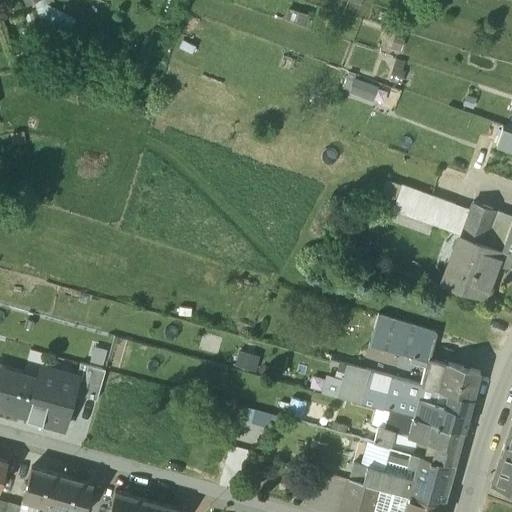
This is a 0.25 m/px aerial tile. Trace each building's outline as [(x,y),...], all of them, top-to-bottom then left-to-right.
[(353,78),(349,93),(373,100),(377,85),(353,78)] [(378,88),(374,100),(394,106),(398,95),(378,88)] [(511,134),(511,128),(502,125),(497,139),(509,143),(511,134)] [(395,210),(461,234),(471,209),(405,184),(395,210)] [(494,209),(474,201),(471,209),(461,234),(479,241),(482,242),(494,209)] [(511,224),(511,215),(494,209),(482,242),(503,249),(511,224)] [(511,224),(503,249),(511,252),(511,224)] [(479,241),(461,234),(443,283),(487,299),(500,265),(474,255),(479,241)] [(482,242),(479,241),(474,255),(500,265),(507,268),(511,254),(511,252),(503,249),(482,242)] [(377,314),(368,345),(412,357),(429,362),(429,360),(437,332),(377,314)] [(387,376),(405,381),(412,357),(368,345),(367,348),(393,356),(387,376)] [(235,367),(255,373),(260,355),(240,350),(235,367)] [(405,381),(422,385),(429,362),(412,357),(405,381)] [(480,372),(449,363),(448,365),(429,360),(429,362),(422,385),(451,393),(472,399),(480,372)] [(106,369),(80,362),(76,377),(77,378),(73,393),(97,400),(106,369)] [(321,393),(348,400),(357,368),(338,363),(334,376),(326,374),(321,393)] [(348,400),(388,411),(393,393),(383,390),(387,376),(357,368),(348,400)] [(51,385),(0,371),(0,408),(27,416),(27,419),(63,429),(73,393),(77,378),(76,377),(54,371),(51,385)] [(284,373),(281,381),(310,389),(312,381),(284,373)] [(391,412),(397,414),(403,395),(419,399),(447,407),(451,393),(422,385),(405,381),(387,376),(383,390),(393,393),(388,411),(391,412)] [(259,410),(303,422),(309,404),(248,387),(249,385),(237,382),(231,402),(246,406),(249,395),(262,398),(259,410)] [(472,399),(451,393),(447,407),(419,399),(413,418),(463,432),(472,399)] [(403,395),(397,414),(413,418),(419,399),(403,395)] [(391,412),(386,429),(391,430),(409,436),(413,418),(397,414),(391,412)] [(463,432),(413,418),(409,436),(437,444),(433,458),(454,464),(463,432)] [(511,421),(490,486),(511,493),(511,421)] [(386,429),(378,427),(373,442),(391,447),(394,436),(391,430),(386,429)] [(410,452),(407,466),(416,469),(414,478),(385,470),(382,479),(380,487),(408,495),(409,495),(443,504),(454,464),(433,458),(410,452)] [(385,470),(354,461),(349,479),(365,483),(380,487),(382,479),(385,470)] [(61,477),(30,468),(21,500),(43,506),(52,509),(61,477)] [(83,511),(91,485),(61,477),(52,509),(63,511),(83,511)] [(365,483),(349,479),(339,511),(373,511),(374,510),(380,487),(365,483)] [(142,511),(146,500),(114,490),(107,511),(142,511)] [(409,495),(408,495),(403,511),(382,511),(374,510),(373,511),(440,511),(443,504),(409,495)] [(0,511),(6,511),(9,502),(0,499),(0,511)] [(41,511),(43,506),(21,500),(22,505),(9,502),(6,511),(41,511)] [(175,511),(177,508),(146,500),(142,511),(175,511)]
